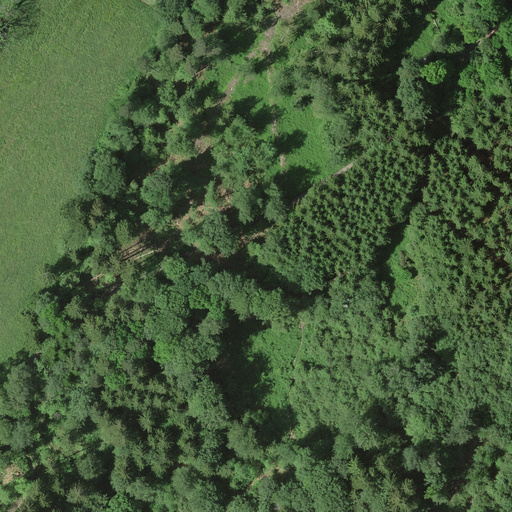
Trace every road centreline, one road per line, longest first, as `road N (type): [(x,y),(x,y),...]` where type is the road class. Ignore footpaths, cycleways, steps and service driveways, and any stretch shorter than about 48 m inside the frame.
road 1 (track): [(359,159),(286,206),(81,301),(56,321),(30,361),(0,382)]
road 2 (track): [(509,0),(394,131),(359,159)]
